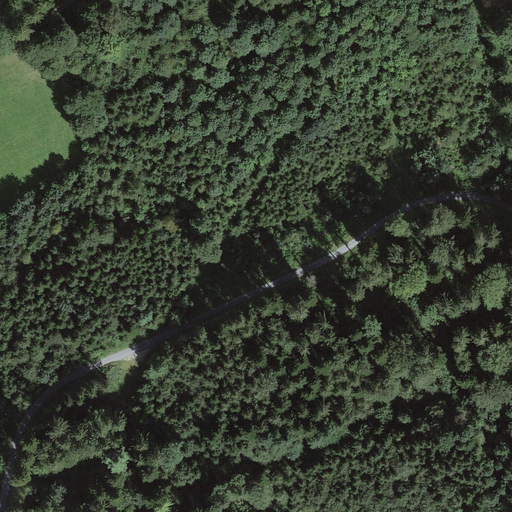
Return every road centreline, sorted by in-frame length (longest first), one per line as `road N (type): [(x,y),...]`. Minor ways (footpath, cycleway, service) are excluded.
road 1 (track): [(511,209),(459,195),(429,200),(301,273),(89,366),(35,404),(17,431),(0,507)]
road 2 (track): [(133,349),(123,462),(134,490),(156,501),(314,443),(373,410),(511,367)]
road 3 (track): [(133,349),(89,429),(93,511)]
